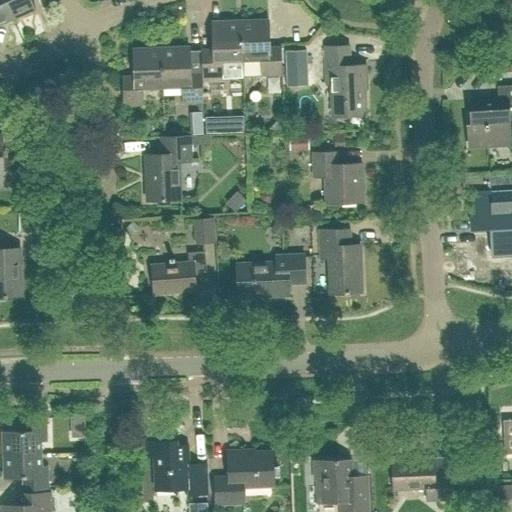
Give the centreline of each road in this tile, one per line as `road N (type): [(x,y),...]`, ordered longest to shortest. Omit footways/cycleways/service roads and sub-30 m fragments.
road 1 (tertiary): [(0,370),(289,363),(441,346)]
road 2 (residential): [(441,346),(420,55),(433,13)]
road 3 (residential): [(110,209),(105,102),(81,35)]
